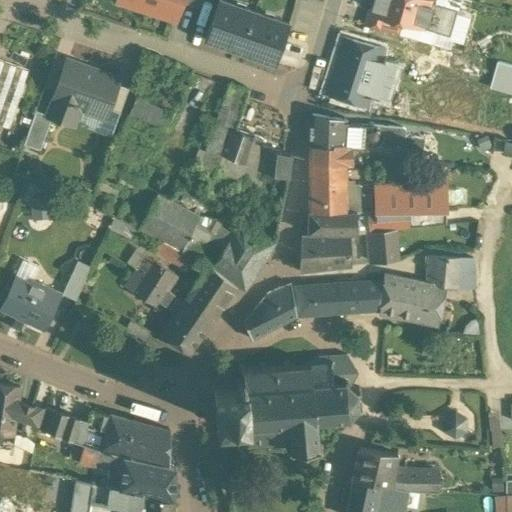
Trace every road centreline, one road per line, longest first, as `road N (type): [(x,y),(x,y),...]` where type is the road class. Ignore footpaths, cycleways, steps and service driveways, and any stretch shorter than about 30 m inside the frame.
road 1 (residential): [(306,93),(298,228),(179,409)]
road 2 (residential): [(13,0),(306,93)]
road 3 (unknown): [(390,378),(385,316),(269,334),(216,353)]
road 4 (residential): [(0,349),(179,409)]
road 5 (residential): [(322,511),(375,378)]
road 6 (unknown): [(485,380),(493,240)]
